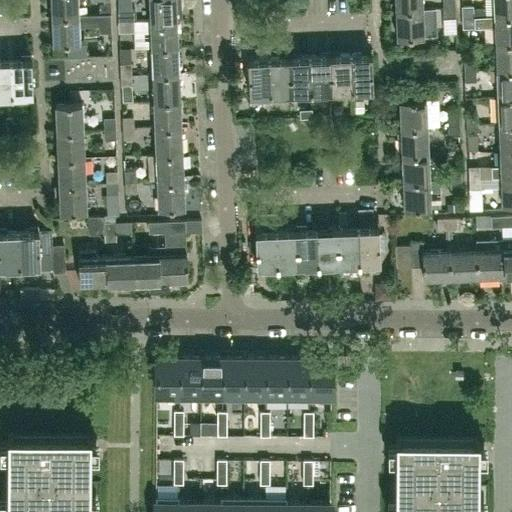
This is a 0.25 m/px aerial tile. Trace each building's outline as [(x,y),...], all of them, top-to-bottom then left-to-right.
[(52,16),(78,15),(78,14),(77,0),(50,0),(52,15),(52,16)] [(181,0),(149,0),(150,21),(177,20),(176,10),(182,10),(181,0)] [(422,0),(395,0),(396,11),(422,10),(422,8),(422,0)] [(511,0),(493,0),(494,15),(494,16),(511,15),(511,0)] [(109,12),(109,2),(98,3),(99,13),(109,12)] [(473,15),(473,4),(462,5),(463,15),(473,15)] [(454,16),(454,6),(443,6),(444,16),(454,16)] [(435,7),(422,8),(422,10),(396,11),(397,36),(436,34),(435,7)] [(136,20),(136,9),(117,10),(117,20),(136,20)] [(109,13),(109,12),(99,13),(99,24),(99,30),(110,30),(109,23),(110,23),(109,13)] [(99,13),(78,14),(78,15),(52,16),(53,42),(67,41),(79,41),(79,24),(99,24),(99,13)] [(473,25),(473,15),(463,15),(463,26),(473,25)] [(511,15),(494,16),(494,15),(474,16),(474,27),(494,26),(495,43),(511,42),(511,15)] [(136,30),(136,20),(117,20),(118,31),(136,30)] [(177,20),(150,21),(151,48),(178,47),(177,20)] [(79,41),(67,41),(67,56),(86,55),(86,41),(79,41)] [(511,42),(495,43),(496,68),(496,69),(496,70),(511,69),(511,42)] [(151,48),(152,75),(179,73),(178,47),(151,48)] [(372,86),(371,52),(371,48),(370,48),(370,52),(351,52),(353,88),(372,87),(372,92),(373,92),(372,86)] [(332,93),(332,92),(330,49),(329,50),(329,53),(310,54),(312,89),(331,89),(331,93),(332,93)] [(331,53),(330,49),(332,92),(332,89),(353,88),(351,52),(331,53)] [(288,51),(288,55),(269,55),(270,91),(290,90),(290,94),(291,94),(289,51),(288,51)] [(291,94),(291,90),(312,89),(310,54),(290,54),(289,51),(291,94)] [(271,101),(270,91),(269,55),(249,56),(248,52),(247,52),(249,101),(271,101)] [(33,90),(31,59),(31,53),(30,53),(30,57),(11,58),(12,93),(32,92),(32,96),(33,96),(33,90)] [(0,93),(12,93),(11,58),(0,58),(0,93)] [(475,68),(475,58),(464,58),(465,69),(475,68)] [(130,74),(130,63),(119,64),(120,74),(130,74)] [(476,79),(475,68),(465,69),(465,79),(476,79)] [(497,97),(511,95),(511,69),(496,70),(496,69),(490,69),(490,80),(496,80),(497,95),(497,97)] [(153,101),(180,100),(179,73),(152,75),(153,101)] [(131,84),(130,74),(120,74),(120,84),(131,84)] [(511,122),(511,95),(497,97),(498,121),(498,123),(511,122)] [(427,127),(426,98),(399,99),(400,128),(427,127)] [(363,99),(354,99),(354,107),(354,111),(364,111),(363,107),(363,99)] [(181,127),(180,100),(153,101),(154,128),(181,127)] [(83,131),(82,102),(55,103),(56,132),(83,131)] [(477,122),(477,111),(467,112),(467,122),(477,122)] [(459,123),(458,113),(448,113),(448,124),(459,123)] [(114,128),(114,117),(103,118),(104,128),(114,128)] [(132,127),(132,117),(122,117),(122,128),(132,127)] [(478,132),(477,122),(467,122),(467,132),(478,132)] [(511,149),(511,122),(498,123),(499,148),(499,150),(511,149)] [(459,134),(459,123),(448,124),(448,134),(459,134)] [(133,138),(132,127),(122,128),(123,138),(133,138)] [(182,154),(181,127),(154,128),(155,155),(182,154)] [(427,127),(400,128),(401,155),(428,154),(427,127)] [(115,138),(114,128),(104,128),(104,139),(115,138)] [(56,132),(57,158),(84,157),(83,131),(56,132)] [(511,149),(499,150),(500,164),(469,165),(469,177),(480,176),(500,176),(500,177),(511,176),(511,149)] [(183,181),(182,154),(155,155),(156,182),(183,181)] [(429,179),(428,154),(401,155),(402,181),(440,180),(440,179),(429,179)] [(57,158),(58,185),(85,184),(84,157),(57,158)] [(461,177),(460,166),(450,167),(450,177),(461,177)] [(135,181),(134,170),(124,170),(125,181),(135,181)] [(117,181),(116,171),(106,171),(106,182),(117,181)] [(480,186),(480,176),(469,177),(470,186),(480,186)] [(511,176),(500,177),(500,176),(480,176),(480,186),(501,185),(501,202),(511,201),(511,176)] [(461,188),(461,177),(450,177),(450,188),(461,188)] [(430,205),(429,190),(440,190),(440,180),(402,181),(403,206),(430,205)] [(117,192),(117,181),(106,182),(107,192),(117,192)] [(135,191),(135,181),(125,181),(125,191),(135,191)] [(184,206),(183,181),(156,182),(157,207),(184,206)] [(86,210),(85,184),(58,185),(59,211),(86,210)] [(480,186),(470,186),(470,208),(481,208),(480,186)] [(459,202),(446,202),(447,212),(460,211),(459,202)] [(104,232),(103,214),(88,215),(89,233),(104,232)] [(114,214),(103,214),(104,232),(115,232),(114,214)] [(502,224),(501,214),(490,215),(491,225),(502,224)] [(511,224),(511,214),(501,214),(502,224),(511,224)] [(458,226),(458,216),(448,217),(448,227),(458,226)] [(448,227),(448,217),(437,217),(437,227),(448,227)] [(168,278),(187,278),(186,251),(185,251),(185,235),(184,218),(148,220),(148,230),(164,229),(164,243),(158,244),(160,284),(168,284),(168,278)] [(387,250),(386,237),(379,237),(378,220),(377,220),(377,223),(358,224),(359,260),(378,259),(378,263),(380,263),(379,250),(387,250)] [(337,261),(338,265),(339,265),(337,221),(336,221),(336,225),(317,226),(318,262),(337,261)] [(339,265),(339,261),(359,260),(358,224),(337,225),(337,221),(339,265)] [(295,223),(295,227),(276,228),(277,264),(297,263),(297,267),(298,267),(296,223),(295,223)] [(298,267),(298,263),(318,262),(317,226),(297,227),(296,223),(298,267)] [(38,228),(38,225),(37,225),(37,229),(17,229),(19,265),(39,264),(39,268),(40,268),(39,252),(51,252),(51,228),(38,228)] [(277,264),(276,228),(256,229),(255,225),(254,225),(256,269),(257,269),(257,264),(277,264)] [(0,265),(19,265),(17,229),(0,229),(0,265)] [(504,272),(511,271),(511,236),(502,237),(502,238),(502,246),(503,246),(504,272)] [(504,272),(503,246),(502,246),(502,238),(476,239),(476,247),(477,273),(503,272),(504,272)] [(409,240),(410,265),(422,264),(422,276),(450,275),(449,248),(422,249),(422,240),(409,240)] [(476,273),(477,273),(476,247),(459,248),(459,243),(449,244),(449,248),(450,275),(476,273)] [(160,284),(158,244),(148,244),(148,252),(132,253),(133,286),(160,284)] [(393,248),(394,267),(410,266),(409,247),(393,248)] [(106,281),(107,281),(106,254),(95,255),(95,249),(80,249),(80,255),(79,255),(79,270),(79,282),(106,281)] [(133,286),(132,253),(106,254),(107,281),(133,280),(133,286)] [(75,289),(75,272),(60,272),(60,290),(75,289)] [(39,297),(39,286),(20,286),(20,296),(39,297)] [(157,396),(178,396),(178,354),(156,354),(156,396),(157,396)] [(200,355),(178,354),(178,396),(199,396),(200,355)] [(199,396),(221,396),(222,355),(200,355),(199,396)] [(223,391),(243,392),(244,355),(222,355),(221,396),(223,396),(223,391)] [(264,397),(265,397),(265,355),(244,355),(243,392),(264,392),(264,397)] [(265,397),(287,397),(287,356),(265,355),(265,397)] [(287,397),(309,397),(309,356),(287,356),(287,397)] [(309,356),(309,397),(330,397),(331,356),(309,356)] [(174,421),(183,421),(183,409),(174,408),(174,421)] [(217,421),(226,421),(226,409),(217,409),(217,421)] [(260,422),(269,422),(270,409),(260,409),(260,422)] [(303,422),(313,422),(313,410),(303,410),(303,422)] [(183,433),(183,421),(174,421),(173,433),(183,433)] [(226,434),(226,421),(217,421),(217,434),(226,434)] [(269,434),(269,422),(260,422),(260,434),(269,434)] [(313,434),(313,422),(303,422),(303,434),(313,434)] [(90,461),(90,455),(90,442),(90,440),(90,432),(8,431),(8,439),(8,441),(7,454),(7,461),(7,478),(7,501),(6,511),(89,511),(90,502),(90,479),(90,461)] [(395,481),(395,504),(395,511),(477,511),(478,505),(478,482),(478,465),(478,458),(478,445),(478,443),(478,435),(396,434),(396,442),(396,444),(395,457),(395,464),(395,481)] [(173,457),(173,470),(183,470),(183,457),(173,457)] [(216,470),(226,470),(226,458),(216,458),(216,470)] [(260,470),(269,470),(269,458),(260,458),(260,470)] [(303,471),(312,471),(312,458),(303,458),(303,471)] [(183,476),(183,470),(173,470),(173,482),(183,482),(183,476)] [(226,470),(216,470),(216,482),(226,482),(226,477),(226,470)] [(269,470),(260,470),(260,483),(269,483),(269,477),(269,470)] [(312,471),(303,471),(303,483),(312,483),(312,477),(312,471)] [(176,511),(177,495),(156,495),(155,495),(154,511),(176,511)] [(176,511),(198,511),(199,500),(178,500),(178,495),(177,495),(176,511)] [(198,511),(220,511),(221,495),(220,495),(220,500),(199,500),(198,511)] [(220,511),(242,511),(242,495),(221,495),(220,511)] [(242,511),(264,511),(264,495),(242,495),(242,511)] [(264,511),(285,511),(286,496),(264,495),(264,511)] [(285,511),(307,511),(308,501),(286,500),(286,496),(285,511)] [(308,501),(307,511),(329,511),(330,501),(329,501),(308,501)]
